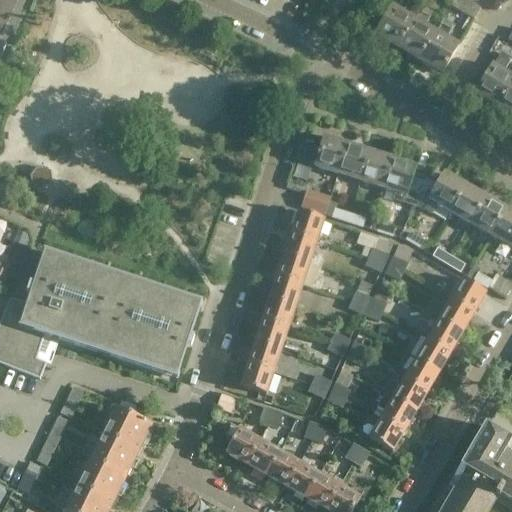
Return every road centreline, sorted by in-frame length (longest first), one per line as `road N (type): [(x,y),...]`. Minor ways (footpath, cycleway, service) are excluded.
road 1 (residential): [(174,471),(300,102),(326,56)]
road 2 (residential): [(398,511),(511,320)]
road 3 (residential): [(511,3),(443,122)]
road 4 (residential): [(443,122),(326,56)]
road 5 (residential): [(326,56),(209,0)]
